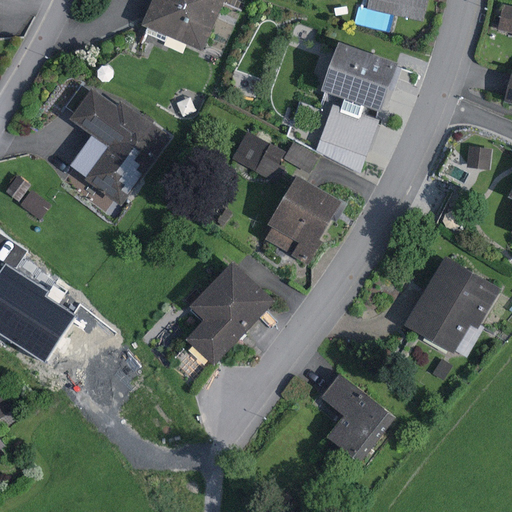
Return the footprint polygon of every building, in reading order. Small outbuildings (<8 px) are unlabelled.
[(232,0),(161,0),(152,24),(211,49),(232,0)] [(373,0),(373,2),(428,16),(432,0),(373,0)] [(409,63),(349,41),(330,92),(352,100),(347,112),(369,119),(373,108),(390,114),(409,63)] [(126,103),(102,85),(79,115),(120,146),(97,175),(132,201),(182,135),(131,96),(126,103)] [(294,151),(257,131),(243,156),(280,176),(294,151)] [(327,154),(305,143),(298,159),(319,169),(327,154)] [(501,147),(479,145),(477,165),(499,167),(501,147)] [(354,196),(309,172),(272,238),(317,262),(354,196)] [(61,205),(39,188),(28,202),(51,219),(61,205)] [(488,327),(511,287),(455,255),(415,326),(460,352),(478,321),(488,327)] [(285,299),(245,259),(200,305),(215,320),(200,336),(224,360),(285,299)] [(0,324),(23,341),(60,290),(19,260),(0,285),(0,324)] [(76,357),(62,348),(48,369),(62,378),(76,357)] [(462,361),(446,357),(442,370),(458,375),(462,361)] [(337,437),(366,460),(404,413),(351,371),(330,398),(353,417),(337,437)] [(0,453),(13,443),(0,426),(0,421),(19,407),(5,389),(0,392),(0,453)]
